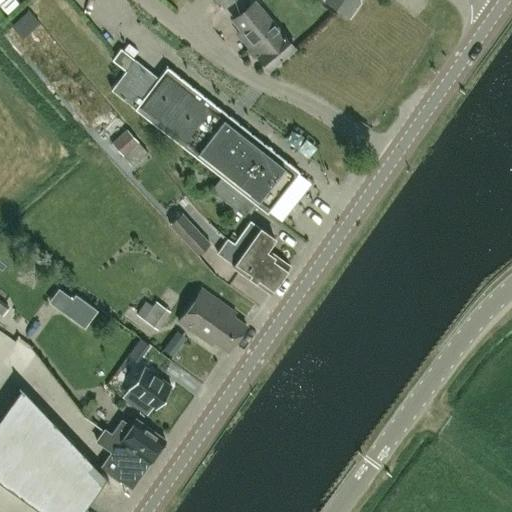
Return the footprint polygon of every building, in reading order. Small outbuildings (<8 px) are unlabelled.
[(216,0),(224,8),(233,0),(216,0)] [(353,4),(355,0),(325,0),(347,15),(355,5),(353,4)] [(233,18),(254,43),(249,47),(268,68),(294,47),(282,33),(281,34),(253,1),(233,18)] [(111,88),(193,153),(225,113),(166,67),(156,80),(118,51),(112,59),(125,69),(111,88)] [(267,212),(299,172),(225,113),(193,153),(221,176),(254,202),(267,212)] [(124,155),(138,141),(127,129),(122,133),(115,125),(105,134),(112,142),(124,155)] [(244,215),(254,202),(221,176),(211,189),(244,215)] [(197,254),(210,243),(181,211),(169,223),(197,254)] [(233,242),(275,273),(280,277),(289,265),(265,248),(273,237),(249,220),(233,242)] [(270,293),(280,277),(275,273),(233,242),(233,243),(226,238),(216,252),(232,264),(231,266),(270,293)] [(84,326),(96,309),(75,294),(73,298),(59,288),(50,302),(84,326)] [(228,351),(247,325),(233,315),(235,312),(201,288),(178,320),(208,342),(210,338),(228,351)] [(135,314),(157,330),(170,311),(155,300),(151,306),(145,301),(135,314)] [(82,400),(92,386),(42,351),(32,365),(82,400)] [(122,395),(147,413),(153,406),(156,408),(171,386),(143,366),(122,395)] [(19,390),(0,417),(0,430),(11,438),(34,406),(19,390)] [(11,438),(27,450),(48,420),(34,406),(11,438)] [(110,434),(92,460),(113,474),(127,485),(130,487),(144,468),(140,465),(144,460),(148,462),(164,440),(135,418),(129,426),(121,420),(110,434)] [(62,435),(48,420),(27,450),(43,461),(62,435)] [(0,453),(11,438),(0,430),(0,453)] [(76,449),(62,435),(43,461),(59,472),(76,449)] [(0,453),(0,484),(2,485),(27,450),(11,438),(0,453)] [(76,449),(59,472),(75,484),(90,464),(76,449)] [(43,461),(27,450),(2,485),(18,497),(43,461)] [(18,497),(34,508),(59,472),(43,461),(18,497)] [(104,478),(90,464),(75,484),(72,488),(89,501),(104,478)] [(75,484),(59,472),(34,508),(38,511),(55,511),(72,488),(75,484)] [(80,511),(89,501),(72,488),(55,511),(80,511)]
